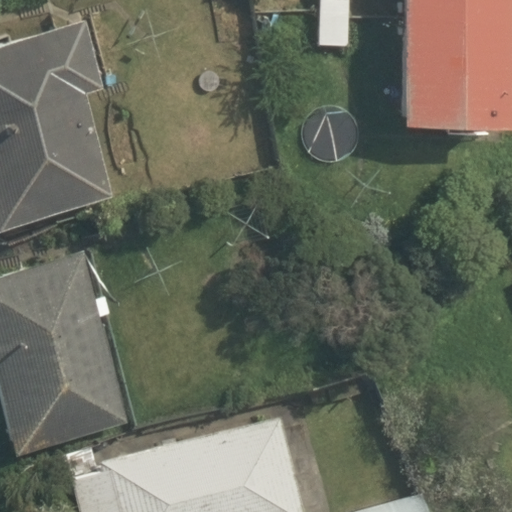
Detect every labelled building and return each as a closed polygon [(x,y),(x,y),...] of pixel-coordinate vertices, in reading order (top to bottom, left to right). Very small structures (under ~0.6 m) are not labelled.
[(341,47),(341,0),(313,0),(313,47),(341,47)] [(494,121),(495,0),(388,0),(387,120),(494,121)] [(0,39),(0,223),(108,196),(81,90),(100,86),(83,18),(0,39)] [(0,271),(0,425),(7,452),(124,422),(80,252),(0,271)] [(64,475),(72,511),(295,511),(273,415),(93,456),(95,468),(64,475)] [(341,511),(417,511),(412,491),(341,511)]
